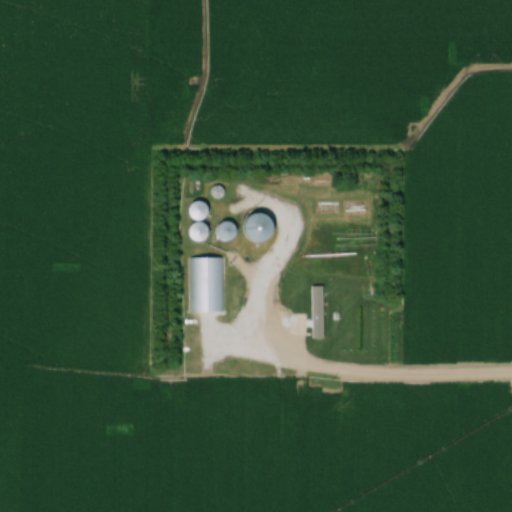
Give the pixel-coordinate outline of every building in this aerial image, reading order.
[(198,221),(203,205),(188,201),(183,217),(198,221)] [(244,213),(234,236),(254,245),(264,222),(244,213)] [(222,238),(227,228),(217,223),(212,232),(222,238)] [(194,243),(203,232),(195,225),(186,236),(194,243)] [(190,313),(224,313),(224,258),(190,258),(190,313)]
